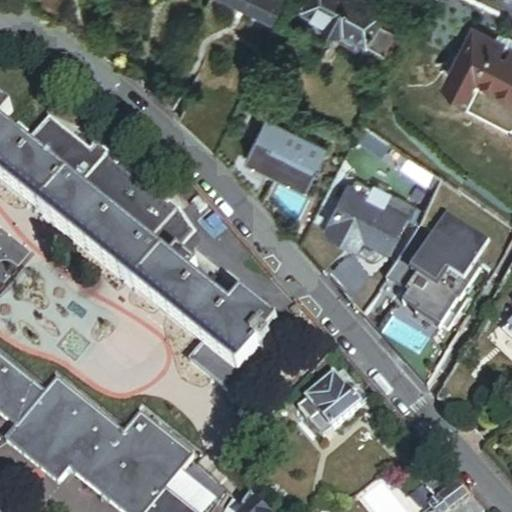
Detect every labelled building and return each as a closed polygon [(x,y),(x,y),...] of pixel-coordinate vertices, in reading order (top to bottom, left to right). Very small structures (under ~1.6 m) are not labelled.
[(32,0),(59,19),(67,0),(32,0)] [(242,0),(275,15),(281,0),(242,0)] [(382,19),(389,6),(379,0),(306,0),(305,1),(324,12),(322,16),(341,27),(344,23),(386,48),(398,28),(382,19)] [(252,55),(261,59),(272,37),(263,32),(252,55)] [(511,51),(511,41),(501,36),(497,43),(511,51)] [(511,51),(497,43),(489,39),(463,85),(485,97),(492,85),(511,95),(511,51)] [(152,246),(179,212),(109,155),(82,189),(3,125),(14,112),(0,100),(0,181),(203,344),(236,372),(223,388),(242,403),(294,339),(241,296),(230,309),(152,246)] [(231,121),(189,100),(176,128),(212,162),(224,135),(231,121)] [(250,205),(264,176),(236,151),(240,143),(224,135),(212,162),(250,205)] [(359,174),(353,186),(403,213),(407,215),(412,217),(418,206),(393,193),(394,190),(380,182),(378,185),(359,174)] [(365,235),(385,246),(403,213),(353,186),(351,185),(328,227),(360,244),(365,235)] [(385,246),(389,248),(407,215),(403,213),(385,246)] [(326,278),(351,306),(375,284),(350,256),(326,278)] [(511,325),(499,339),(511,351),(511,325)] [(223,388),(236,372),(203,344),(189,361),(223,388)] [(61,382),(50,396),(0,355),(0,414),(17,428),(6,441),(63,487),(74,473),(121,511),(156,511),(171,493),(198,460),(145,416),(129,436),(61,382)] [(359,407),(370,397),(345,369),(334,378),(359,407)] [(473,382),(453,373),(437,402),(450,408),(463,401),(473,382)] [(331,431),(359,407),(334,378),(306,402),(331,431)] [(455,511),(471,500),(459,484),(431,506),(433,508),(428,511),(455,511)] [(383,489),(372,498),(378,506),(389,497),(383,489)] [(194,511),(171,493),(156,511),(194,511)] [(244,508),(247,511),(257,503),(251,497),(244,508)] [(455,511),(481,511),(471,500),(455,511)] [(266,511),(257,503),(247,511),(266,511)]
